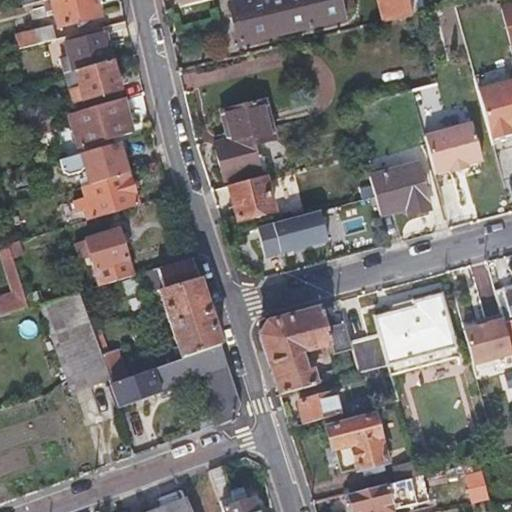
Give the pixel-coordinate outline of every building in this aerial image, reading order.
[(51,0),(59,30),(79,24),(100,19),(95,0),(51,0)] [(244,44),(298,31),(352,18),(350,8),(348,0),(254,0),(235,5),(244,44)] [(386,0),(391,20),(418,14),(415,0),(386,0)] [(28,46),(53,40),(56,39),(52,25),(16,34),(19,48),(28,46)] [(104,26),(85,31),(66,36),(75,70),(113,60),(104,26)] [(55,49),(53,40),(28,46),(31,56),(55,49)] [(113,60),(75,70),(66,73),(74,102),(121,89),(113,60)] [(511,97),(485,105),(499,160),(511,157),(511,97)] [(133,131),(128,114),(124,98),(71,113),(81,146),(133,131)] [(275,125),(273,117),(268,98),(227,108),(232,136),(275,125)] [(21,111),(23,119),(25,127),(50,119),(46,104),(21,111)] [(476,122),(428,134),(438,175),(453,171),(454,174),(472,169),(471,166),(486,163),(476,122)] [(275,125),(232,136),(218,139),(228,180),(265,170),(258,142),(278,137),(275,125)] [(86,166),(88,170),(89,174),(81,178),(84,189),(131,175),(121,141),(61,159),(64,169),(71,172),(77,171),(86,166)] [(372,176),(377,195),(381,215),(407,209),(409,215),(432,209),(420,163),(372,176)] [(131,175),(84,189),(85,195),(77,197),(82,212),(90,209),(94,220),(141,206),(131,175)] [(275,210),(271,193),(267,176),(232,185),(240,219),(275,210)] [(133,277),(128,254),(122,230),(89,240),(101,287),(133,277)] [(12,244),(14,252),(16,259),(25,257),(22,241),(12,244)] [(184,361),(221,348),(193,260),(149,273),(156,293),(161,291),(184,361)] [(72,281),(75,295),(79,293),(92,290),(86,267),(78,269),(80,279),(72,281)] [(511,285),(504,288),(504,289),(496,291),(503,317),(511,351),(511,285)] [(71,383),(109,372),(99,347),(79,293),(75,295),(41,305),(56,343),(71,383)] [(375,335),(352,342),(354,348),(357,360),(360,372),(453,347),(438,295),(409,304),(410,308),(371,320),(375,335)] [(331,342),(327,329),(321,307),(289,316),(267,322),(259,336),(278,394),(312,385),(307,370),(302,371),(297,351),(303,349),(306,359),(323,355),(320,346),(331,342)] [(511,356),(511,351),(503,317),(485,321),(486,326),(463,332),(472,366),(511,356)] [(347,324),(327,329),(331,342),(334,354),(354,348),(352,342),(347,324)] [(109,372),(112,380),(114,387),(130,381),(120,352),(112,356),(108,344),(99,347),(109,372)] [(114,387),(112,380),(94,385),(108,422),(166,402),(164,397),(200,384),(210,410),(194,416),(201,432),(231,421),(240,406),(221,348),(184,361),(130,381),(114,387)] [(332,389),(319,393),(307,396),(308,401),(299,404),(304,424),(340,415),(332,389)] [(328,428),(331,439),(334,450),(337,450),(344,473),(386,463),(374,416),(328,428)] [(124,450),(137,445),(149,441),(142,423),(108,436),(118,462),(128,459),(124,450)] [(391,466),(395,483),(425,476),(421,458),(391,466)] [(208,472),(213,487),(219,502),(232,498),(222,467),(208,472)] [(351,493),(355,510),(355,511),(398,511),(391,484),(351,493)] [(222,511),(258,511),(254,497),(221,508),(222,511)] [(151,511),(190,511),(186,499),(151,511)]
